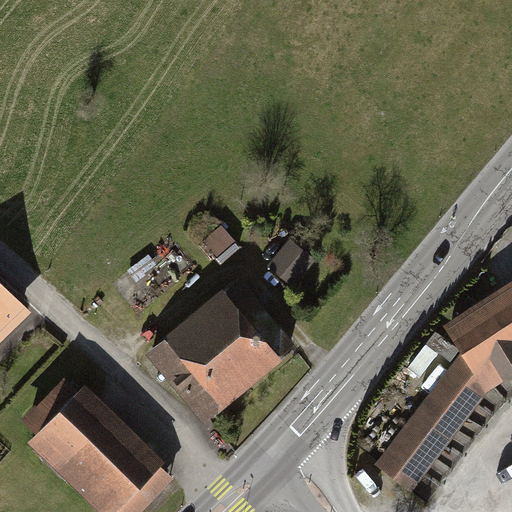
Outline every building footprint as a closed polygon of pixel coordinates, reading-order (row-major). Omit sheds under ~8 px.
[(236,241),(223,226),(202,243),(216,259),(236,241)] [(290,238),(268,265),(293,285),(315,258),(290,238)] [(0,334),(26,309),(0,282),(0,334)] [(147,354),(203,420),(277,357),(273,352),(287,339),(238,282),(223,294),(221,291),(147,354)] [(464,350),(377,464),(410,488),(486,386),(511,369),(511,282),(447,324),(464,350)] [(29,441),(103,511),(143,511),(177,478),(162,466),(166,460),(89,383),(82,389),(67,376),(22,421),(36,434),(29,441)]
